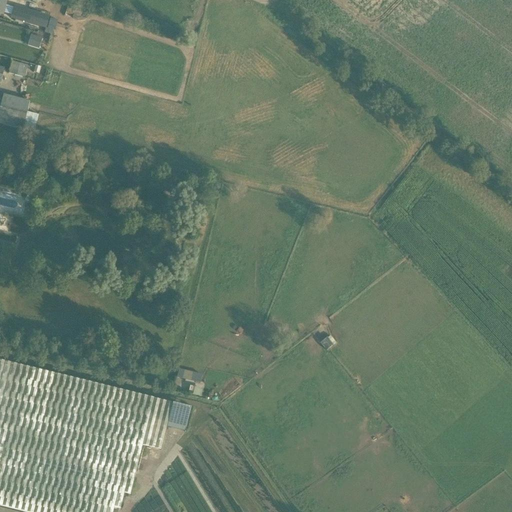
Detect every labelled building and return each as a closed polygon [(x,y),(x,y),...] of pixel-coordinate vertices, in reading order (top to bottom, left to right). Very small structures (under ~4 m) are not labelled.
[(13,8),(9,20),(45,30),(48,18),(13,8)] [(12,64),(9,76),(12,77),(25,81),(28,69),(12,64)] [(69,67),(67,75),(97,84),(98,78),(83,74),(84,72),(69,67)] [(0,95),(0,125),(33,135),(38,117),(26,114),(29,103),(20,101),(0,95)] [(328,351),(338,343),(332,336),(322,343),(328,351)] [(129,495),(153,401),(0,362),(0,506),(23,511),(112,511),(114,508),(120,509),(124,494),(129,495)] [(189,392),(190,386),(201,388),(203,373),(176,370),(174,389),(189,392)] [(202,396),(203,388),(190,387),(190,395),(202,396)] [(189,410),(172,405),(166,428),(184,432),(189,410)]
